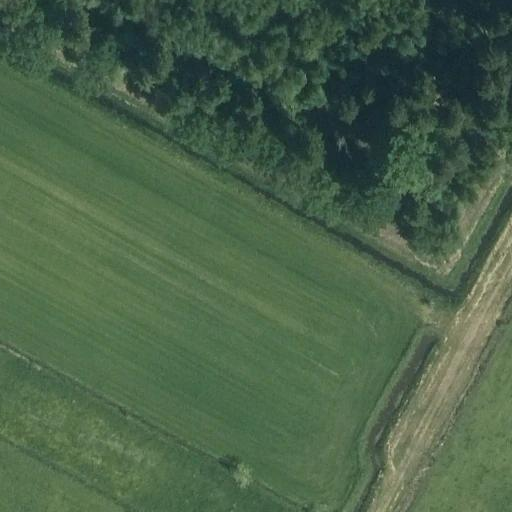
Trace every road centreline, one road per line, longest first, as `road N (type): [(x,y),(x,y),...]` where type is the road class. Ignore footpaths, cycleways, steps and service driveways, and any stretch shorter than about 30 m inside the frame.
road 1 (track): [(0,25),(417,263),(436,268),(448,261),(490,186),(511,167)]
road 2 (track): [(381,511),(511,253)]
